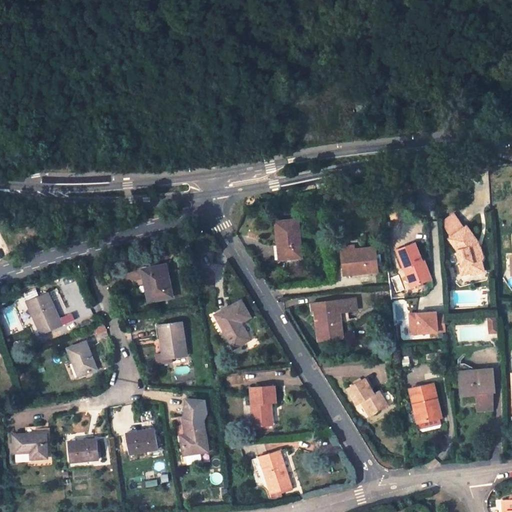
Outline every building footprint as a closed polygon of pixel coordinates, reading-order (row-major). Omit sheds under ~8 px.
[(300,257),(297,220),(276,222),(278,246),(279,260),(300,257)] [(468,272),(473,274),(484,271),(481,261),(483,258),(480,248),(477,249),(474,244),(477,241),(467,226),(449,238),(458,250),(461,265),(466,264),(468,272)] [(177,249),(188,246),(185,235),(174,238),(177,249)] [(414,244),(397,250),(411,287),(431,280),(423,261),(422,262),(414,244)] [(345,276),(377,272),(377,266),(375,255),(374,247),(354,250),(344,251),(341,251),(345,276)] [(461,265),(459,265),(462,274),(468,272),(466,264),(461,265)] [(171,297),(165,265),(141,270),(148,302),(171,297)] [(23,295),(26,302),(39,297),(36,289),(23,295)] [(39,297),(26,302),(40,335),(62,326),(59,319),(55,321),(53,315),(57,313),(47,293),(39,297)] [(356,311),(355,298),(313,304),(316,318),(319,341),(342,339),(341,324),(349,323),(348,312),(356,311)] [(250,317),(240,302),(215,315),(234,349),(250,340),(240,323),(250,317)] [(408,312),(409,335),(437,333),(436,310),(408,312)] [(497,322),(489,323),(490,333),(498,333),(497,322)] [(186,356),(181,323),(158,326),(162,354),(163,359),(172,358),(186,356)] [(97,370),(86,342),(67,349),(78,377),(97,370)] [(157,365),(173,363),(172,358),(163,359),(162,354),(155,355),(157,365)] [(458,364),(460,396),(462,396),(476,395),(476,403),(477,412),(493,410),(492,397),(488,398),(487,394),(494,393),(492,370),(465,372),(464,364),(458,364)] [(374,394),(365,379),(347,389),(357,405),(361,403),(370,417),(388,406),(379,391),(374,394)] [(433,384),(410,390),(414,406),(418,405),(422,422),(418,423),(419,429),(441,424),(439,418),(441,418),(433,384)] [(249,388),(252,427),(269,425),(267,404),(270,403),(275,403),(274,387),(249,388)] [(462,396),(463,404),(476,403),(476,395),(462,396)] [(418,405),(414,406),(417,423),(418,423),(422,422),(418,405)] [(208,451),(202,414),(184,417),(187,435),(181,436),(184,455),(208,451)] [(178,417),(181,436),(187,435),(184,417),(178,417)] [(157,449),(154,429),(125,434),(129,454),(157,449)] [(47,459),(45,433),(12,435),(14,453),(15,453),(30,452),(31,460),(47,459)] [(99,459),(96,439),(68,442),(70,462),(99,459)] [(278,451),(259,457),(270,494),(290,488),(278,451)] [(31,460),(30,452),(15,453),(15,462),(31,461),(31,460)] [(511,511),(511,499),(502,500),(503,511),(506,511),(511,511)]
